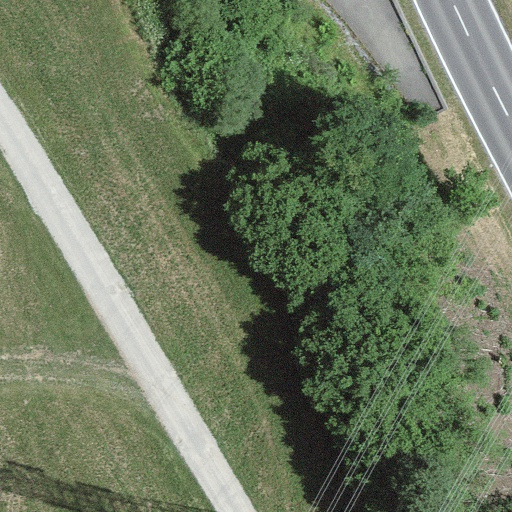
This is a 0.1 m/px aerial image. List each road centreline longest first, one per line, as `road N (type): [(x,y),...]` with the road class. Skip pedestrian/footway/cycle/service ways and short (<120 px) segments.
road 1 (track): [(235,511),(0,113)]
road 2 (secondary): [(511,123),(456,0)]
